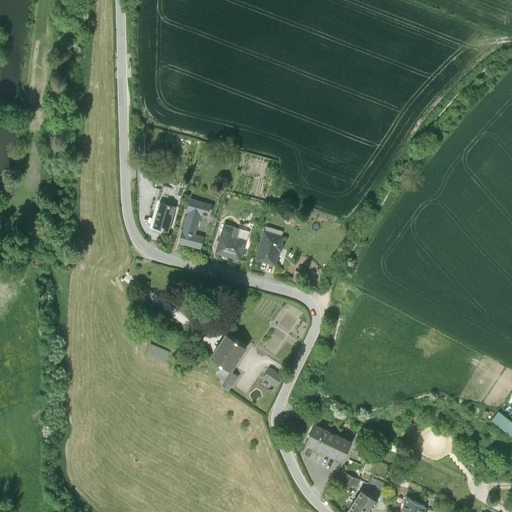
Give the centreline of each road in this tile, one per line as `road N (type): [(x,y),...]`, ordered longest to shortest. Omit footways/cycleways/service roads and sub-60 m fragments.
road 1 (unclassified): [(327,511),(297,474),(277,422),(315,306),(302,292),(152,253),(132,229),(120,0)]
road 2 (track): [(315,306),(440,113),(511,45)]
